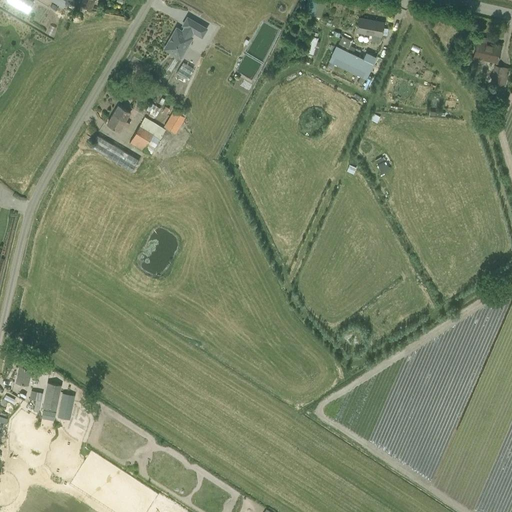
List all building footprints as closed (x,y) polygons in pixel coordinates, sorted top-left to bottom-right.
[(6,0),(27,12),(33,2),(29,0),(6,0)] [(48,0),(56,4),(62,8),(65,3),(70,5),(82,8),(84,8),(86,0),(48,0)] [(86,0),(84,8),(92,10),(94,0),(86,0)] [(45,28),(52,15),(44,10),(36,23),(45,28)] [(201,38),(201,37),(206,29),(187,17),(182,25),(184,27),(182,31),(176,28),(164,49),(172,54),(181,59),(193,37),(191,36),(193,33),(201,38)] [(380,40),(381,32),(383,22),(358,18),(357,27),(356,31),(372,34),(371,39),(380,40)] [(478,37),(475,47),(472,62),(482,64),(483,59),(496,62),(498,57),(499,55),(498,54),(500,46),(486,43),(487,39),(478,37)] [(331,54),(331,55),(338,59),(336,64),(357,75),(364,78),(374,57),(366,52),(365,54),(361,52),(358,56),(354,55),(347,52),(336,46),(331,54)] [(503,67),(494,65),(491,80),(500,82),(503,67)] [(125,68),(121,74),(126,78),(130,71),(125,68)] [(363,90),(366,83),(356,78),(353,85),(363,90)] [(344,94),(335,106),(342,111),(351,99),(344,94)] [(151,103),(146,109),(150,111),(148,115),(153,118),(155,114),(156,115),(160,108),(151,103)] [(112,115),(129,124),(125,122),(131,113),(118,105),(112,115)] [(163,127),(175,134),(184,117),(172,111),(163,127)] [(106,124),(115,129),(119,132),(123,125),(127,127),(129,124),(112,115),(106,124)] [(150,154),(165,129),(144,117),(129,141),(150,154)] [(143,160),(101,138),(94,150),(137,172),(143,160)] [(61,243),(22,309),(30,314),(110,362),(140,312),(150,295),(124,280),(114,273),(61,243)] [(40,370),(29,368),(19,365),(15,381),(25,383),(27,384),(29,376),(38,378),(40,370)] [(54,416),(55,410),(60,385),(46,383),(42,408),(47,409),(46,414),(54,416)] [(62,393),(58,412),(67,414),(71,395),(62,393)] [(58,412),(57,417),(69,419),(74,396),(71,395),(67,414),(58,412)] [(67,422),(62,430),(73,436),(75,433),(79,436),(82,432),(67,422)]
